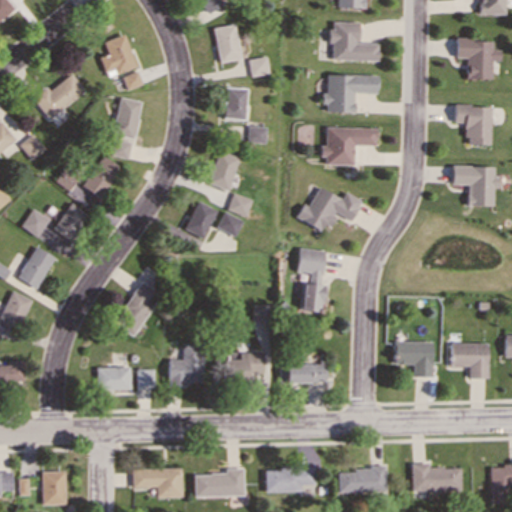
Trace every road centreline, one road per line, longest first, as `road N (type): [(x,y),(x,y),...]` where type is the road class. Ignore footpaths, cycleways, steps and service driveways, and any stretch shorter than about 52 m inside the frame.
road 1 (residential): [(0,434),(511,421)]
road 2 (residential): [(52,432),(63,331),(174,152),(180,82),(170,38),(149,0)]
road 3 (residential): [(363,425),(367,272),(407,201),(412,174),(415,0)]
